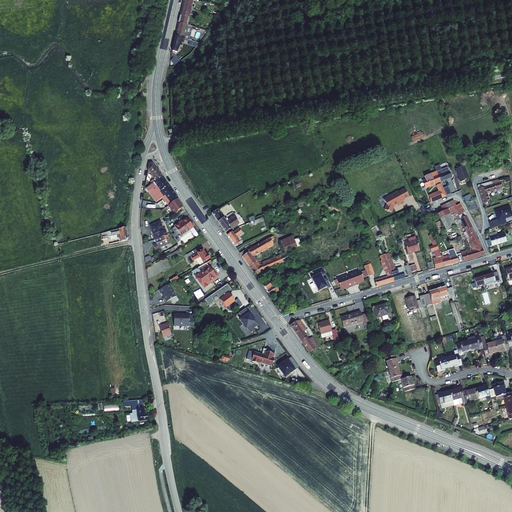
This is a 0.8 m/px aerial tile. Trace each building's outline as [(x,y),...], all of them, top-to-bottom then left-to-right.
[(184,0),(182,15),(191,17),(194,0),(184,0)] [(182,15),(180,23),(189,25),(190,20),(200,22),(200,19),(191,17),(182,15)] [(180,23),(177,35),(189,38),(190,38),(190,36),(187,35),(188,28),(193,29),(194,26),(189,25),(180,23)] [(177,35),(174,47),(175,47),(175,49),(180,50),(181,48),(182,48),(184,46),(185,42),(188,42),(189,38),(177,35)] [(422,132),(411,136),(413,141),(424,137),(422,132)] [(150,181),(152,184),(163,178),(155,166),(153,165),(150,164),(149,164),(148,169),(154,179),(150,181)] [(464,166),(455,170),(460,183),(469,179),(464,166)] [(436,172),(435,172),(440,183),(451,178),(446,168),(441,170),(436,172)] [(440,183),(435,172),(424,177),(425,181),(422,182),(426,189),(440,183)] [(178,200),(163,178),(152,184),(145,188),(149,193),(150,192),(156,201),(160,198),(165,194),(172,204),(177,200),(178,200)] [(479,183),(484,201),(491,199),(488,191),(487,192),(486,189),(488,189),(503,185),(503,184),(501,179),(494,181),(489,183),(488,180),(479,183)] [(442,189),(440,184),(436,186),(439,192),(428,196),(431,203),(445,197),(444,197),(444,196),(445,195),(442,189)] [(386,200),(385,206),(391,208),(393,202),(394,201),(394,200),(397,199),(397,200),(399,199),(399,200),(404,198),(403,196),(409,192),(405,185),(399,188),(398,187),(393,190),(391,189),(389,190),(389,192),(384,194),(386,200)] [(300,196),(302,201),(310,198),(308,193),(300,196)] [(172,204),(165,194),(160,198),(167,207),(172,204)] [(180,204),(177,200),(172,204),(167,207),(173,216),(177,214),(175,212),(183,207),(180,203),(180,204)] [(459,206),(456,206),(454,207),(461,221),(472,245),(470,246),(472,249),(474,257),(484,254),(482,248),(482,249),(472,229),(473,228),(463,210),(463,208),(462,207),(461,207),(460,206),(459,206)] [(494,212),(497,220),(489,223),(492,229),(506,224),(505,219),(511,216),(511,213),(510,206),(494,212)] [(461,221),(454,207),(450,209),(438,215),(445,229),(451,242),(456,240),(457,236),(452,226),(461,221)] [(212,214),(225,233),(231,229),(226,223),(217,210),(212,214)] [(226,223),(231,229),(239,223),(234,216),(226,223)] [(179,223),(174,226),(181,236),(193,228),(193,227),(193,226),(192,224),(190,223),(187,219),(179,224),(179,223)] [(435,223),(439,231),(443,229),(439,221),(435,223)] [(161,222),(150,226),(154,240),(166,237),(161,222)] [(117,242),(124,240),(123,227),(106,231),(106,233),(105,234),(106,237),(115,235),(117,242)] [(225,233),(234,246),(239,243),(236,238),(242,234),(239,229),(232,234),(232,232),(233,231),(232,230),(231,229),(225,233)] [(489,237),(492,247),(507,242),(504,233),(489,237)] [(280,241),(285,252),(297,247),(292,236),(280,241)] [(166,237),(154,240),(156,245),(153,245),(155,251),(160,249),(160,248),(168,245),(166,237)] [(241,257),(249,267),(256,262),(252,256),(275,244),(274,241),(276,240),(275,237),(254,248),(250,250),(248,251),(249,252),(247,253),(241,257)] [(404,245),(408,255),(419,251),(416,241),(411,242),(404,245)] [(432,259),(435,268),(443,266),(440,256),(436,244),(432,245),(429,246),(430,251),(433,250),(436,258),(432,259)] [(464,261),(474,257),(472,249),(467,250),(468,253),(462,255),(464,261)] [(195,255),(191,257),(193,260),(195,259),(199,265),(209,260),(207,255),(205,256),(202,251),(195,255)] [(251,271),(255,276),(262,271),(286,262),(287,265),(293,263),(288,252),(270,259),(271,260),(261,264),(258,266),(251,271)] [(443,255),(440,256),(443,266),(459,261),(455,252),(453,252),(454,254),(450,256),(449,255),(443,257),(443,255)] [(386,254),(383,255),(392,276),(394,281),(405,278),(401,267),(394,270),(390,260),(389,260),(386,254)] [(375,281),(377,287),(394,281),(392,276),(383,255),(380,257),(386,272),(386,273),(388,277),(375,281)] [(249,267),(251,271),(258,266),(256,262),(249,267)] [(217,279),(206,264),(192,272),(204,288),(217,279)] [(364,267),(368,276),(374,274),(370,265),(364,267)] [(482,275),(485,284),(500,279),(498,270),(482,275)] [(360,271),(337,280),(341,290),(347,288),(348,288),(358,285),(357,284),(364,281),(360,271)] [(474,277),(472,271),(454,276),(458,290),(454,292),(455,297),(459,296),(459,293),(460,293),(461,297),(465,296),(463,289),(467,288),(464,280),(474,277)] [(264,283),(268,291),(275,287),(277,289),(280,287),(278,283),(277,284),(274,279),(272,280),(269,275),(261,279),(264,283)] [(219,301),(228,294),(232,290),(227,284),(204,301),(208,307),(214,302),(212,299),(217,296),(219,301)] [(159,290),(166,302),(175,297),(169,285),(159,290)] [(445,286),(437,289),(440,298),(448,296),(449,299),(455,297),(454,292),(452,287),(446,289),(445,286)] [(423,296),(427,306),(432,305),(433,305),(441,302),(440,298),(437,289),(429,292),(429,294),(423,296)] [(228,294),(219,301),(226,309),(232,304),(234,302),(228,294)] [(406,299),(410,312),(427,307),(427,306),(423,296),(419,297),(420,300),(416,301),(414,296),(406,299)] [(237,299),(234,302),(232,304),(236,309),(242,305),(237,299)] [(373,309),(376,320),(388,316),(385,305),(373,309)] [(241,318),(249,313),(246,308),(238,314),(241,318)] [(256,323),(249,313),(241,318),(239,320),(246,330),(247,329),(256,323)] [(341,318),(344,328),(363,322),(364,326),(369,324),(366,315),(361,316),(360,313),(341,318)] [(174,314),(174,327),(188,327),(189,314),(174,314)] [(317,325),(322,339),(333,335),(336,344),(340,342),(336,330),(332,331),(329,321),(317,325)] [(290,326),(309,353),(314,349),(308,341),(302,333),(306,330),(301,324),(295,322),(292,325),(291,323),(290,324),(291,325),(290,326)] [(256,323),(247,329),(249,332),(257,326),(256,323)] [(167,325),(159,328),(163,338),(171,335),(167,325)] [(308,341),(314,349),(318,346),(313,337),(308,341)] [(480,338),(468,342),(471,351),(478,349),(479,351),(483,350),(480,340),(480,338)] [(484,338),(480,340),(483,350),(486,358),(490,357),(490,355),(497,353),(494,344),(486,346),(484,338)] [(506,340),(494,344),(497,353),(503,351),(504,353),(509,351),(509,349),(506,340)] [(456,346),(459,355),(459,357),(465,355),(465,353),(471,351),(468,342),(456,346)] [(262,355),(254,353),(252,361),(252,363),(258,365),(259,363),(272,367),(274,359),(273,359),(274,355),(266,352),(266,351),(263,350),(262,355)] [(385,358),(389,370),(398,367),(396,361),(398,361),(396,355),(385,358)] [(459,355),(447,359),(450,369),(456,367),(457,368),(462,366),(459,357),(459,355)] [(288,361),(295,370),(298,368),(291,358),(288,361)] [(434,363),(438,374),(444,372),(443,371),(450,369),(447,359),(434,363)] [(287,360),(277,368),(285,378),(295,370),(288,361),(287,360)] [(392,382),(402,379),(404,379),(402,373),(400,374),(398,367),(389,370),(392,382)] [(402,379),(406,392),(417,388),(415,383),(414,383),(412,376),(404,379),(402,379)] [(496,396),(503,395),(506,394),(504,386),(505,386),(503,380),(493,384),(494,390),(496,396)] [(482,387),(475,389),(478,398),(486,396),(490,395),(489,391),(487,384),(482,385),(482,387)] [(463,391),(461,386),(456,388),(457,389),(450,391),(453,401),(454,406),(459,404),(458,399),(461,398),(462,403),(466,402),(463,391)] [(469,389),(463,391),(466,402),(478,398),(475,389),(470,390),(469,389)] [(438,393),(441,404),(453,401),(450,391),(444,393),(443,392),(438,393)] [(503,395),(507,407),(511,405),(511,391),(506,394),(503,395)] [(132,422),(148,421),(147,414),(145,414),(145,408),(143,408),(142,400),(123,401),(124,406),(131,406),(132,413),(131,413),(132,422)] [(454,406),(453,401),(441,404),(442,409),(454,406)]
